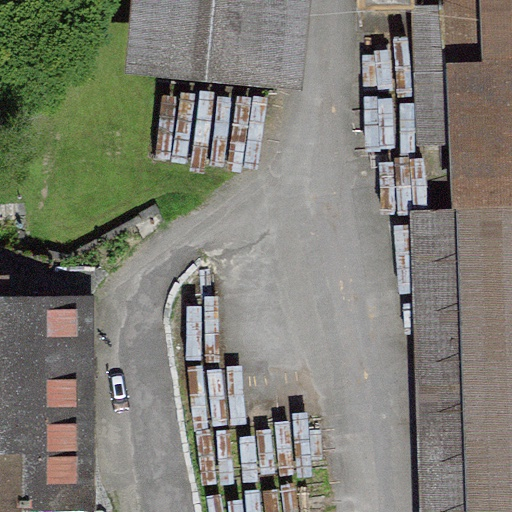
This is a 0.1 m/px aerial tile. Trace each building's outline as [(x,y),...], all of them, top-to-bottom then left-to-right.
[(136,0),(129,98),(288,111),(297,0),(136,0)] [(363,0),(363,9),(417,11),(417,0),(363,0)] [(511,0),(448,0),(456,216),(511,214),(511,0)] [(434,511),(511,511),(511,214),(456,216),(425,217),(434,511)] [(0,511),(102,511),(101,301),(0,300),(0,511)]
